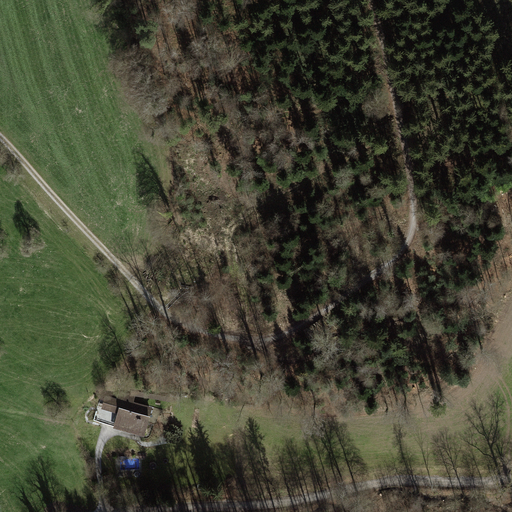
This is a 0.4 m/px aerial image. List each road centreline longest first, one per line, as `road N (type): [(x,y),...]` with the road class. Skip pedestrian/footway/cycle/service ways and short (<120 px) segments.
road 1 (track): [(370,0),(410,228),(381,272),(286,334),(234,337),(170,319),(0,136)]
road 2 (track): [(125,511),(290,500),(405,479),(511,479)]
